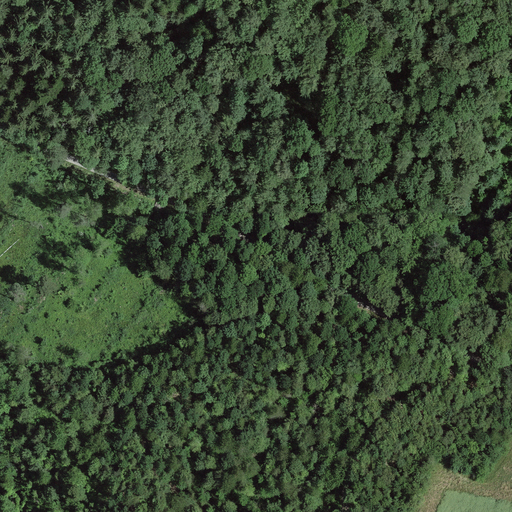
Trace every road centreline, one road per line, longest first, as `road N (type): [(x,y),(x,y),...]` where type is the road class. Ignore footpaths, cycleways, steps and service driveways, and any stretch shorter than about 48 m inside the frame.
road 1 (track): [(0,130),(222,225),(511,375)]
road 2 (track): [(342,511),(348,473),(421,397),(511,389)]
